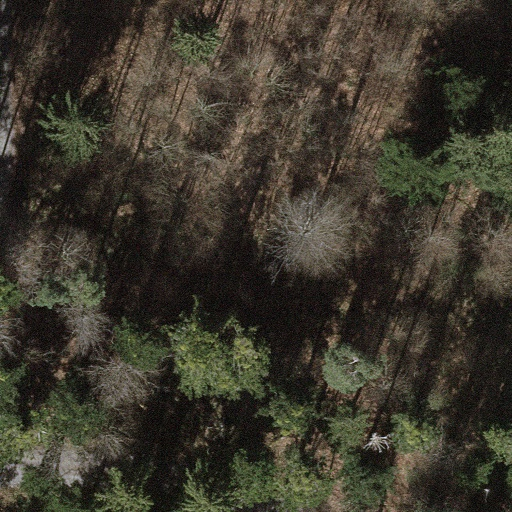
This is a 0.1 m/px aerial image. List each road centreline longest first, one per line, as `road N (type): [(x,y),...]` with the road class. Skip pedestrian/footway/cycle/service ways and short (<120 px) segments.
road 1 (track): [(0,465),(155,469),(269,511)]
road 2 (track): [(6,0),(9,193),(0,199)]
